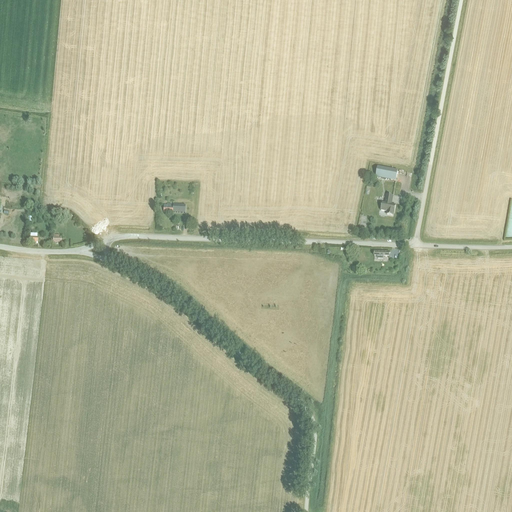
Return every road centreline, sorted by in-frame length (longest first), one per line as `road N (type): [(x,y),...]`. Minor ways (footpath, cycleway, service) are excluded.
road 1 (unclassified): [(306,511),(314,428),(303,407),(165,289),(108,261)]
road 2 (unclassified): [(415,245),(107,241)]
road 3 (unclassified): [(415,245),(461,0)]
